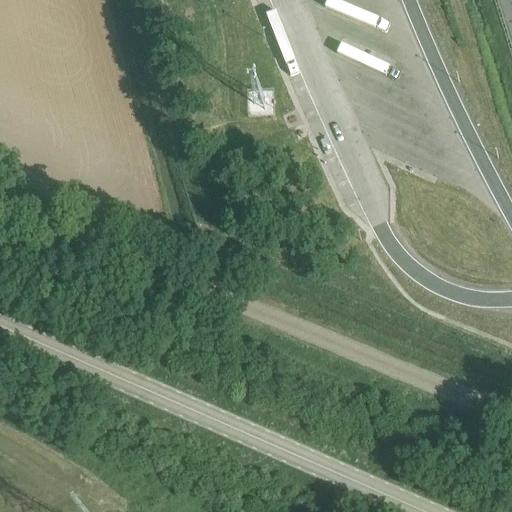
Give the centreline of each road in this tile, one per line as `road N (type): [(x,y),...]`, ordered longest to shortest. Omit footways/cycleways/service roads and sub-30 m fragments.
road 1 (unclassified): [(511,414),(0,205)]
road 2 (unclassified): [(429,511),(0,320)]
